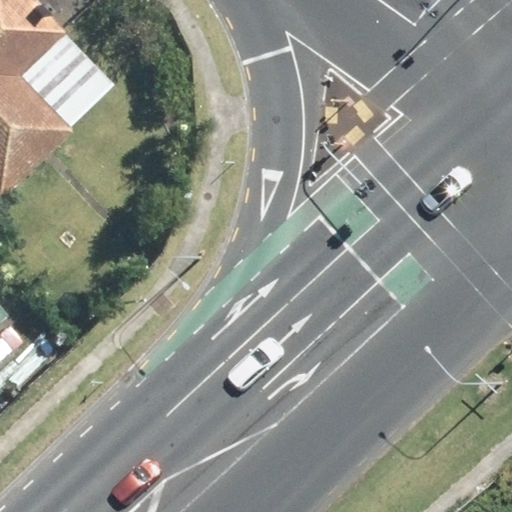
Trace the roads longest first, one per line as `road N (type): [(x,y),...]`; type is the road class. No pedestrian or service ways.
road 1 (primary): [(184,486),(268,199),(278,90),(268,0)]
road 2 (primary): [(184,486),(511,188)]
road 3 (secondary): [(381,0),(511,94)]
